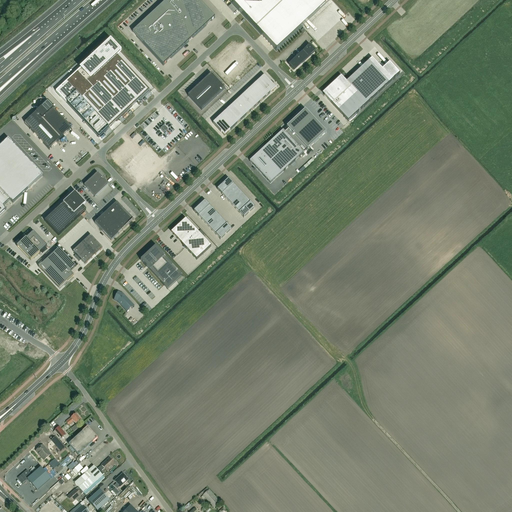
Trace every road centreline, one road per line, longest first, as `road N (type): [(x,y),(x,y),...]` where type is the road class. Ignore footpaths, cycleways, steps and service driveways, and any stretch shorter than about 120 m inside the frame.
road 1 (unclassified): [(98,154),(236,29),(296,91)]
road 2 (secondary): [(296,91),(157,220)]
road 3 (unclassified): [(169,511),(61,362)]
road 4 (secondary): [(157,220),(105,277),(61,362)]
road 5 (secondary): [(395,0),(296,91)]
road 6 (unclassified): [(1,245),(98,154)]
